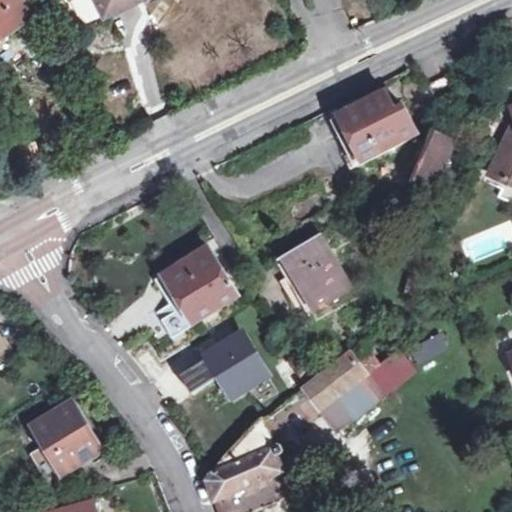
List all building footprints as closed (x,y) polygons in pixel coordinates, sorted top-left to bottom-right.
[(7,3),(13,0),(0,0),(0,48),(22,37),(16,25),(18,24),(7,3)] [(13,0),(7,3),(18,24),(26,19),(16,0),(13,0)] [(94,0),(103,17),(135,0),(94,0)] [(458,74),(434,85),(446,106),(461,76),(458,74)] [(354,140),(367,164),(422,134),(409,108),(398,114),(390,97),(345,117),(346,120),(337,124),(347,143),(354,140)] [(449,115),(440,133),(459,141),(465,128),(462,121),(449,115)] [(511,131),(493,174),(508,182),(501,198),(511,201),(511,131)] [(459,141),(440,133),(414,185),(421,187),(423,182),(437,188),(459,141)] [(354,140),(347,143),(360,168),(367,164),(354,140)] [(431,226),(419,197),(402,203),(413,233),(431,226)] [(323,236),(287,257),(319,311),(353,290),(323,236)] [(186,331),(239,297),(208,248),(155,283),(186,331)] [(319,311),(287,257),(279,262),(312,315),(319,311)] [(418,290),(421,278),(414,276),(411,289),(418,290)] [(274,375),(243,326),(242,322),(175,359),(193,388),(216,377),(234,403),(274,375)] [(408,349),(417,365),(453,347),(445,331),(408,349)] [(373,373),(371,370),(381,364),(368,345),(311,387),(324,408),(373,373)] [(289,354),(285,348),(270,357),(275,364),(289,354)] [(82,412),(89,407),(84,400),(79,397),(74,398),(70,403),(71,409),(37,430),(63,475),(85,462),(90,469),(109,457),(112,450),(107,438),(100,442),(82,412)] [(107,438),(89,407),(82,412),(100,442),(107,438)] [(281,452),(278,445),(273,447),(262,424),(241,444),(209,481),(217,501),(283,469),(276,455),(281,452)] [(31,446),(36,443),(31,436),(26,439),(31,446)] [(44,455),(36,443),(31,446),(39,458),(44,455)] [(98,511),(96,502),(60,511),(98,511)]
